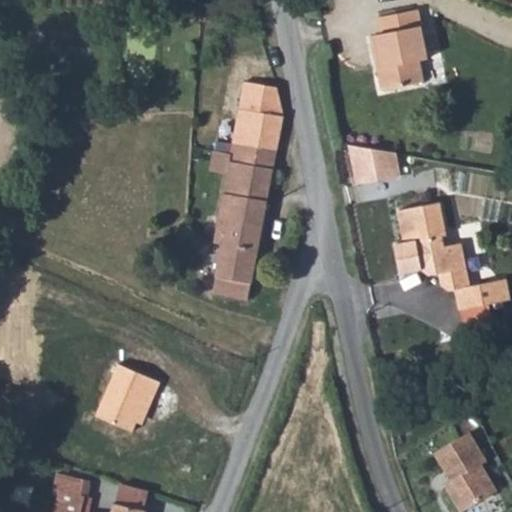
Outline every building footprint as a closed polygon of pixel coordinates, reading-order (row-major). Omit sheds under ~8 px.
[(426,8),(385,13),(391,37),(403,82),(428,79),(427,57),(433,57),(426,8)] [(391,37),(381,38),(388,85),(403,82),(391,37)] [(238,146),(280,155),(289,117),(282,88),(250,81),(238,146)] [(401,177),(399,143),(352,146),(354,180),(401,177)] [(280,155),(238,146),(236,155),(223,218),(265,229),(280,155)] [(236,155),(212,151),(201,207),(210,208),(206,225),(214,227),(213,236),(226,239),(225,248),(261,251),(265,229),(223,218),(236,155)] [(470,222),(454,226),(446,186),(430,189),(447,253),(465,250),(476,248),(470,222)] [(430,189),(406,193),(412,223),(425,221),(433,256),(447,253),(430,189)] [(261,251),(225,248),(218,288),(234,290),(233,297),(239,298),(237,305),(247,315),(261,251)] [(476,248),(465,250),(468,269),(481,266),(476,248)] [(511,259),(481,266),(468,269),(472,290),(511,280),(511,259)] [(165,385),(125,367),(99,424),(135,439),(152,398),(159,400),(165,385)] [(470,430),(434,451),(447,475),(442,478),(461,511),(504,488),(470,430)] [(50,465),(12,454),(7,476),(43,487),(50,465)] [(118,500),(116,511),(87,511),(86,511),(88,501),(57,496),(54,511),(147,511),(149,505),(118,500)]
